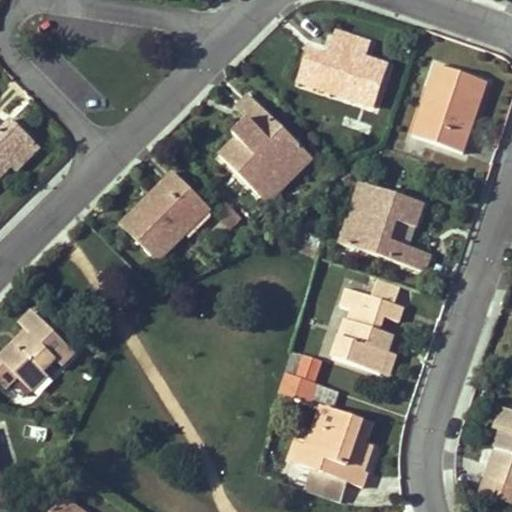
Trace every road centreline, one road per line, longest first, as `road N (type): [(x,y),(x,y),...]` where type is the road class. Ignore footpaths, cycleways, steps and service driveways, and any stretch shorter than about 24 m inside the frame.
road 1 (residential): [(104,149),(16,64),(6,41),(10,14),(57,3),(225,28)]
road 2 (residential): [(511,177),(420,448),(431,511)]
road 3 (residential): [(104,149),(225,28)]
road 4 (residential): [(0,254),(104,149)]
